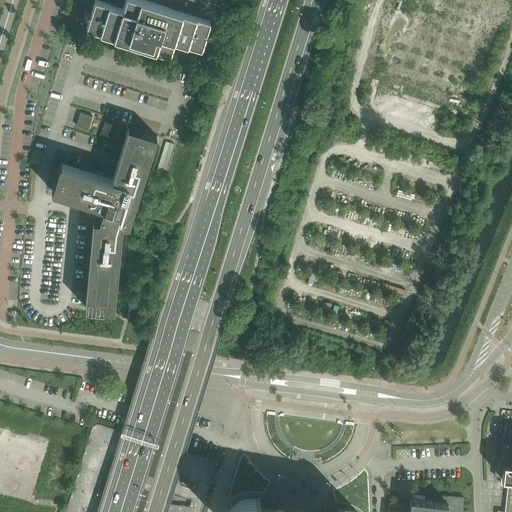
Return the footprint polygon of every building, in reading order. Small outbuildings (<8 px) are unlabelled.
[(208,33),(211,23),(210,23),(210,21),(145,0),(125,0),(123,8),(96,0),(95,0),(86,28),(170,54),(174,40),(202,49),(207,32),(208,33)] [(361,28),(366,12),(358,9),(352,25),(361,28)] [(89,129),(93,115),(81,112),(76,125),(89,129)] [(115,309),(115,301),(123,224),(129,225),(130,222),(131,216),(157,135),(129,127),(113,179),(61,163),(52,191),(101,206),(100,207),(93,205),(90,215),(98,218),(96,220),(94,220),(85,307),(115,309)] [(511,511),(511,424),(507,424),(506,434),(504,433),(501,436),(501,438),(498,438),(495,469),(504,470),(504,477),(511,477),(511,508),(511,511)] [(447,511),(448,511),(453,511),(462,511),(464,496),(433,493),(432,500),(426,499),(426,496),(413,495),(413,498),(411,498),(410,505),(388,502),(387,511),(447,511)] [(274,511),(275,508),(259,506),(260,499),(255,498),(255,496),(253,495),(250,495),(247,495),(244,496),(240,497),(238,499),(235,501),(232,504),(234,505),(232,507),(231,509),(230,511),(274,511)]
